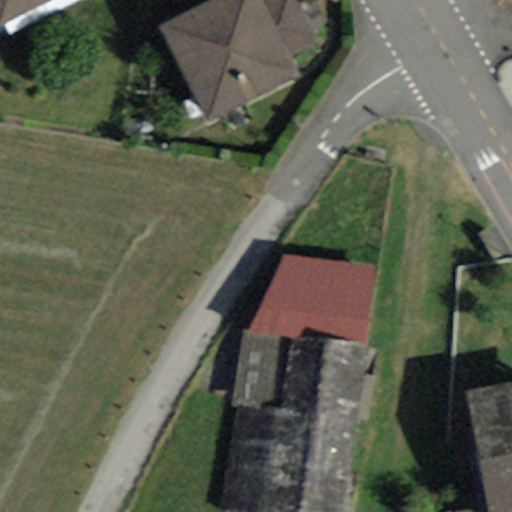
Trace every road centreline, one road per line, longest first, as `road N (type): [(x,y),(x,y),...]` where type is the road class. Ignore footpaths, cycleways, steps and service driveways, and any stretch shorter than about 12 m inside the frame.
road 1 (unclassified): [(431,40),(345,111),(278,201),(142,415),(98,511)]
road 2 (residential): [(511,184),(431,40)]
